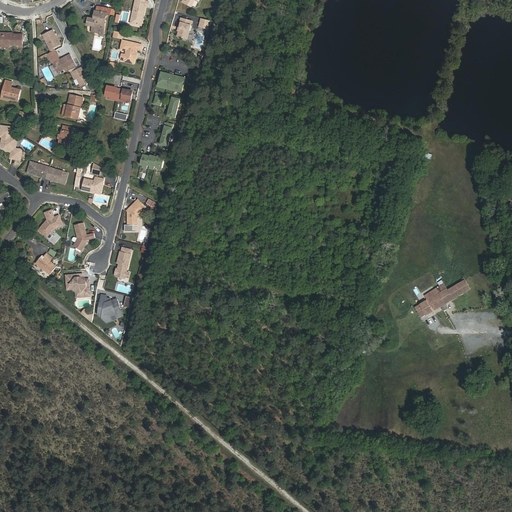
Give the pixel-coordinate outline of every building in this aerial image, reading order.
[(145,0),(133,0),(131,16),(134,17),(133,19),(135,23),(140,24),(144,5),(147,6),(148,0),(145,0)] [(102,35),(103,30),(106,13),(104,13),(105,8),(96,6),(95,11),(93,11),(92,16),(95,17),(94,25),(93,28),(95,28),(94,33),(98,33),(97,34),(102,35)] [(193,20),(182,17),(179,26),(180,26),(179,30),(178,36),(188,39),(193,20)] [(210,20),(202,18),(200,26),(208,28),(210,20)] [(13,33),(0,32),(0,46),(10,47),(11,45),(13,45),(23,45),(23,35),(13,35),(13,33)] [(94,35),(93,51),(102,51),(103,36),(94,35)] [(133,52),(134,51),(136,47),(140,48),(141,43),(122,38),(120,47),(126,49),(123,59),(132,62),(133,56),(133,55),(133,52)] [(54,51),(48,54),(55,68),(57,67),(59,72),(65,68),(64,67),(74,62),(70,54),(59,60),(54,51)] [(76,66),(74,62),(64,67),(65,68),(66,70),(76,66)] [(118,70),(119,64),(111,62),(109,68),(118,70)] [(165,74),(162,73),(159,84),(182,90),(185,79),(182,78),(165,74)] [(3,92),(2,99),(10,100),(10,98),(19,100),(21,89),(12,87),(13,82),(6,80),(4,88),(6,89),(5,92),(3,92)] [(120,87),(108,84),(106,93),(115,95),(114,97),(118,98),(120,87)] [(159,84),(158,86),(182,92),(182,90),(159,84)] [(120,87),(118,98),(121,99),(122,97),(131,99),(133,90),(120,87)] [(68,104),(67,106),(69,107),(69,109),(67,108),(65,116),(78,119),(83,97),(70,94),(68,104)] [(163,97),(156,95),(153,103),(161,105),(163,97)] [(180,99),(173,97),(168,117),(175,119),(176,114),(177,110),(178,108),(179,103),(180,99)] [(173,125),(166,124),(165,127),(160,146),(160,149),(166,151),(168,143),(170,139),(170,137),(171,133),(173,125)] [(61,135),(60,139),(59,144),(68,146),(73,128),(63,125),(61,135)] [(12,128),(3,126),(1,137),(4,137),(3,145),(7,151),(13,152),(12,158),(21,159),(23,150),(16,149),(17,138),(11,137),(12,128)] [(145,156),(144,155),(141,165),(144,166),(148,167),(150,157),(145,156)] [(152,157),(150,157),(148,167),(151,168),(155,168),(157,158),(152,157)] [(162,169),(165,159),(160,158),(158,157),(157,158),(155,167),(158,168),(162,169)] [(35,174),(46,178),(49,167),(31,161),(28,172),(32,173),(33,172),(35,173),(35,174)] [(49,167),(46,178),(57,181),(57,180),(60,181),(59,182),(64,184),(68,173),(49,167)] [(90,192),(90,189),(96,190),(100,189),(101,182),(103,182),(104,178),(95,176),(94,180),(84,178),(81,190),(90,192)] [(90,192),(100,194),(103,182),(101,182),(100,189),(96,190),(90,189),(90,192)] [(147,207),(140,200),(129,212),(129,225),(138,225),(138,216),(147,207)] [(54,217),(52,218),(51,215),(53,214),(52,210),(45,213),(47,219),(38,230),(43,234),(44,232),(47,231),(49,233),(53,228),(63,226),(59,216),(54,217)] [(75,247),(83,251),(85,248),(84,247),(85,245),(86,246),(89,241),(89,240),(96,238),(95,234),(88,236),(86,228),(77,231),(79,239),(75,247)] [(51,239),(54,242),(60,237),(56,233),(51,239)] [(126,277),(127,272),(131,255),(130,254),(132,250),(123,248),(122,252),(121,252),(118,263),(120,264),(118,269),(117,270),(116,274),(117,275),(117,276),(125,278),(126,277)] [(40,257),(36,263),(50,274),(57,266),(50,261),(52,258),(46,253),(44,256),(45,257),(43,260),(40,257)] [(82,274),(75,275),(76,279),(80,278),(84,282),(85,285),(88,285),(88,280),(84,280),(82,278),(82,274)] [(75,275),(67,275),(68,285),(72,285),(79,291),(80,297),(89,296),(88,285),(85,285),(84,282),(80,278),(76,279),(75,275)] [(439,285),(424,295),(427,300),(415,307),(421,318),(441,306),(443,311),(448,308),(446,304),(471,289),(465,279),(448,289),(447,288),(442,280),(437,283),(439,285)] [(72,285),(68,285),(68,288),(72,288),(75,293),(75,297),(80,297),(79,291),(72,285)] [(99,314),(103,318),(106,316),(112,318),(116,316),(117,318),(123,316),(116,300),(110,301),(106,301),(106,298),(107,296),(102,295),(99,314)] [(84,308),(80,313),(90,320),(93,315),(84,308)]
